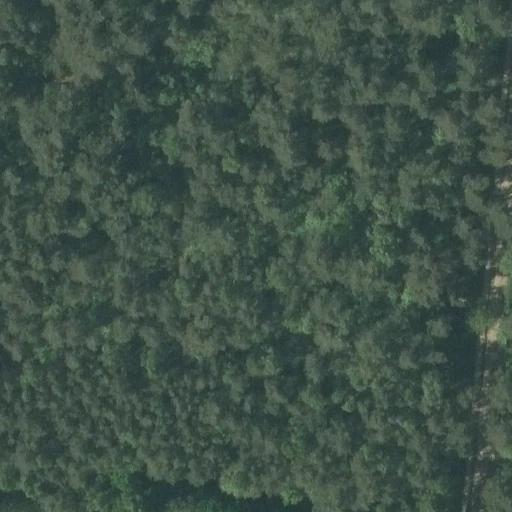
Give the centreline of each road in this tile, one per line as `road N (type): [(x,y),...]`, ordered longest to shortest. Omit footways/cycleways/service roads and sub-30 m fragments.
road 1 (track): [(511,161),(477,511)]
road 2 (track): [(327,511),(287,494),(161,467),(0,479)]
